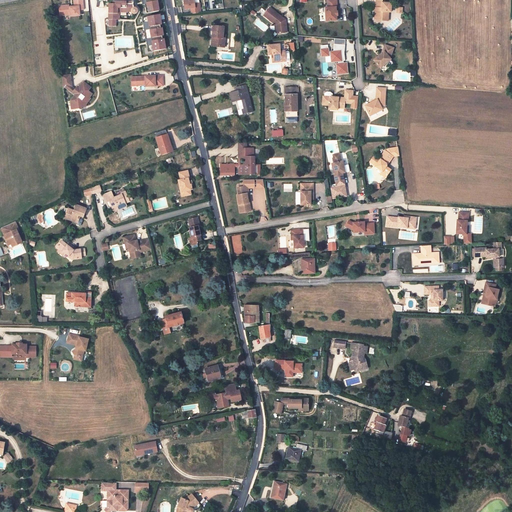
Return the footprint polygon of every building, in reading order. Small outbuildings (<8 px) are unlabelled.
[(61,8),(62,16),(72,15),(72,17),(80,16),(80,11),(84,10),(83,0),(75,1),(75,7),(71,7),(61,8)] [(116,20),(118,20),(118,13),(120,13),(132,13),(133,14),(134,14),(135,14),(136,14),(136,13),(137,13),(137,12),(138,11),(137,10),(137,9),(136,8),(135,8),(134,8),(134,1),(132,1),(132,2),(128,2),(128,0),(120,0),(121,2),(115,2),(115,4),(112,4),(109,4),(108,20),(109,20),(109,26),(116,27),(116,20)] [(141,0),(142,5),(145,4),(146,13),(159,10),(157,1),(156,1),(155,0),(141,0)] [(194,0),(187,0),(184,0),(185,9),(191,8),(191,14),(201,13),(200,3),(195,4),(194,0)] [(337,20),(337,16),(337,11),(336,7),(338,7),(336,0),(327,0),(328,7),(325,8),(326,21),(337,20)] [(374,17),(376,18),(380,18),(382,20),(388,21),(389,12),(391,12),(391,3),(385,3),(385,0),(376,0),(376,8),(377,8),(376,13),(374,13),(374,17)] [(270,7),(264,15),(276,25),(277,34),(287,33),(286,20),(284,20),(283,19),(283,18),(270,7)] [(159,13),(142,17),(149,51),(166,48),(164,38),(163,38),(163,34),(164,34),(162,27),(161,27),(160,24),(162,23),(159,13)] [(215,38),(214,46),(226,47),(226,38),(224,38),(224,35),(225,27),(214,26),(213,38),(215,38)] [(338,64),(336,64),(337,74),(348,73),(347,63),(344,64),(343,61),(345,61),(344,53),(345,45),(334,44),(334,52),(328,52),(328,45),(321,46),(322,49),(321,49),(322,56),(331,56),(332,62),(338,61),(338,64)] [(285,51),(280,51),(279,45),(268,46),(269,55),(272,55),(274,55),(274,62),(286,61),(289,61),(290,60),(289,52),(288,51),(285,51)] [(384,52),(374,60),(381,68),(391,59),(390,58),(391,57),(394,48),(386,45),(383,51),(384,52)] [(63,76),(64,88),(66,87),(73,87),(72,75),(63,76)] [(131,77),(131,86),(145,86),(145,87),(163,86),(162,76),(148,77),(145,78),(145,77),(131,77)] [(76,96),(71,101),(72,107),(77,106),(80,108),(82,105),(83,106),(86,105),(86,103),(87,102),(88,103),(91,99),(90,98),(93,95),(89,92),(91,89),(87,86),(88,85),(84,83),(80,88),(79,87),(77,90),(73,94),(76,96)] [(242,109),(243,114),(253,112),(246,85),(236,87),(237,91),(230,93),(233,103),(242,100),(245,109),(242,109)] [(285,88),(286,118),(298,117),(297,88),(285,88)] [(366,106),(370,116),(383,110),(382,108),(385,106),(386,89),(377,88),(377,98),(377,100),(378,100),(377,100),(366,106)] [(329,106),(329,108),(338,108),(338,106),(344,107),(345,103),(352,104),(353,96),(350,96),(351,91),(345,90),(345,98),(336,97),(333,97),(325,97),(324,97),(323,105),(329,106)] [(156,137),(162,155),(172,151),(166,131),(155,134),(156,137)] [(401,156),(400,148),(390,149),(388,152),(387,151),(382,158),(383,158),(381,160),(375,156),(371,162),(377,166),(377,167),(384,171),(382,174),(387,178),(393,171),(388,167),(388,166),(388,164),(394,156),(395,157),(401,156)] [(240,166),(240,174),(260,174),(260,165),(254,165),(254,157),(252,157),(252,149),(246,149),(240,149),(240,157),(245,157),(245,166),(240,166)] [(337,162),(336,162),(338,174),(337,174),(339,184),(347,183),(345,173),(347,172),(345,161),(344,161),(343,156),(336,158),(337,162)] [(235,175),(235,165),(221,165),(221,175),(235,175)] [(185,191),(186,196),(192,195),(190,190),(192,189),(191,185),(190,185),(189,182),(188,178),(189,178),(188,170),(179,173),(181,180),(179,180),(180,187),(182,187),(183,192),(185,191)] [(238,181),(239,188),(249,187),(249,189),(257,189),(255,180),(238,181)] [(264,180),(255,180),(257,189),(266,189),(264,180)] [(313,184),(301,184),(301,192),(301,205),(311,205),(310,192),(313,192),(313,184)] [(90,188),(92,195),(101,192),(99,185),(90,188)] [(239,188),(240,196),(238,196),(241,213),(247,212),(246,209),(251,208),(251,203),(250,203),(248,196),(250,195),(249,189),(249,187),(239,188)] [(112,192),(104,195),(107,203),(110,202),(112,206),(114,211),(119,209),(119,207),(127,204),(126,203),(130,201),(126,191),(121,193),(122,195),(119,196),(119,197),(116,199),(116,198),(114,198),(112,192)] [(68,209),(66,215),(67,216),(66,219),(76,222),(79,215),(80,216),(83,217),(87,208),(76,205),(74,210),(68,209)] [(468,213),(459,212),(458,220),(457,220),(456,233),(463,234),(465,234),(466,221),(467,221),(468,213)] [(189,228),(191,237),(193,237),(194,242),(196,241),(201,240),(200,236),(198,226),(199,226),(197,217),(189,220),(190,227),(189,228)] [(397,219),(386,218),(385,227),(396,229),(396,228),(406,229),(406,227),(414,228),(415,219),(407,218),(407,220),(403,219),(397,219)] [(352,222),(348,220),(345,226),(353,230),(353,232),(363,231),(364,234),(373,233),(373,223),(363,223),(363,222),(352,222)] [(11,224),(14,231),(16,230),(17,231),(19,230),(16,222),(11,224)] [(6,238),(9,245),(12,244),(16,242),(17,245),(22,242),(17,231),(16,230),(14,231),(11,224),(1,228),(5,235),(7,234),(8,236),(6,238)] [(302,230),(290,231),(291,237),(293,237),(293,241),(294,249),(303,248),(303,242),(302,230)] [(129,248),(132,259),(141,257),(140,252),(151,250),(149,239),(140,241),(141,243),(138,244),(137,241),(136,241),(135,236),(124,238),(125,244),(128,243),(129,248)] [(189,238),(191,245),(197,243),(196,241),(194,242),(193,237),(191,237),(189,238)] [(56,247),(59,250),(62,250),(66,254),(69,256),(68,256),(72,260),(82,258),(82,256),(86,255),(85,248),(75,250),(74,249),(73,250),(71,248),(69,246),(70,244),(68,242),(66,244),(61,241),(56,247)] [(475,249),(476,258),(486,257),(487,258),(494,258),(494,268),(496,268),(496,272),(502,271),(502,268),(504,268),(504,260),(498,260),(497,256),(499,256),(499,250),(501,250),(501,243),(494,243),(494,250),(486,250),(486,249),(475,249)] [(327,244),(328,252),(335,252),(335,244),(327,244)] [(412,255),(413,261),(418,261),(418,265),(438,264),(438,254),(430,254),(430,247),(420,247),(421,255),(418,255),(412,255)] [(302,274),(315,273),(314,259),(302,260),(302,274)] [(486,283),(484,291),(488,292),(487,296),(484,295),(483,301),(486,302),(488,305),(491,305),(492,301),(497,301),(498,295),(499,289),(495,289),(496,284),(486,283)] [(425,287),(425,295),(433,295),(433,301),(432,301),(432,307),(439,307),(439,301),(443,301),(443,290),(439,290),(439,287),(425,287)] [(66,292),(66,302),(75,302),(75,306),(91,307),(91,298),(86,298),(86,297),(86,293),(66,292)] [(256,305),(244,305),(245,323),(259,323),(259,310),(256,311),(256,305)] [(162,327),(165,334),(170,333),(169,327),(183,323),(180,313),(165,317),(168,325),(162,327)] [(270,325),(266,326),(259,327),(261,339),(271,337),(270,336),(272,336),(272,332),(270,333),(270,331),(270,325)] [(69,334),(67,343),(77,346),(76,349),(72,351),(75,356),(82,358),(84,351),(86,351),(88,340),(79,338),(80,337),(69,334)] [(12,346),(12,354),(27,354),(27,357),(36,357),(36,347),(27,347),(27,345),(22,345),(22,343),(17,343),(17,345),(12,345),(12,346)] [(353,350),(352,357),(353,361),(350,362),(349,362),(352,369),(355,368),(356,370),(363,367),(362,366),(367,365),(366,360),(365,360),(364,357),(364,353),(367,354),(368,348),(363,347),(363,345),(352,344),(351,349),(353,350)] [(12,354),(12,346),(0,345),(0,356),(12,357),(12,354)] [(293,374),(298,374),(298,372),(302,372),(303,366),(294,365),(294,363),(286,362),(286,361),(277,361),(276,369),(285,370),(287,371),(286,373),(285,377),(293,378),(293,374)] [(206,374),(207,377),(208,382),(223,378),(219,365),(205,369),(206,374)] [(414,378),(413,383),(416,383),(415,387),(425,389),(426,384),(421,383),(422,380),(414,378)] [(225,386),(226,393),(227,399),(232,398),(233,401),(242,399),(240,390),(237,391),(235,384),(225,386)] [(217,403),(217,408),(228,406),(227,399),(226,393),(215,395),(215,394),(209,395),(210,405),(217,403)] [(292,399),(289,399),(289,400),(288,405),(288,409),(299,409),(301,409),(305,411),(308,411),(308,399),(301,399),(301,400),(292,400),(292,399)] [(281,404),(275,403),(273,412),(281,414),(283,405),(281,404)] [(400,417),(399,421),(398,426),(402,427),(406,428),(408,419),(409,419),(411,411),(404,409),(402,417),(400,417)] [(255,410),(241,413),(242,419),(248,418),(248,419),(256,418),(255,410)] [(391,441),(393,431),(389,430),(388,433),(384,431),(386,425),(384,425),(386,419),(379,416),(380,414),(378,414),(375,423),(376,423),(374,431),(375,431),(374,436),(391,441)] [(406,428),(402,427),(399,441),(405,443),(407,437),(409,438),(411,431),(408,430),(409,428),(406,428)] [(135,446),(136,455),(144,453),(144,454),(157,452),(156,442),(135,446)] [(286,458),(298,461),(301,450),(306,452),(307,446),(297,444),(296,449),(289,448),(286,458)] [(8,453),(3,457),(8,462),(12,459),(8,453)] [(284,489),(285,484),(275,481),(271,498),(283,500),(286,489),(284,489)] [(135,482),(135,492),(149,492),(149,483),(135,482)] [(106,483),(103,483),(102,490),(108,491),(108,508),(105,510),(107,511),(108,511),(110,510),(125,511),(127,508),(128,491),(115,491),(115,483),(106,483)] [(179,511),(189,511),(190,511),(191,511),(192,511),(193,511),(193,510),(193,509),(193,508),(192,508),(198,502),(192,495),(185,500),(181,498),(178,506),(181,508),(179,511)]
